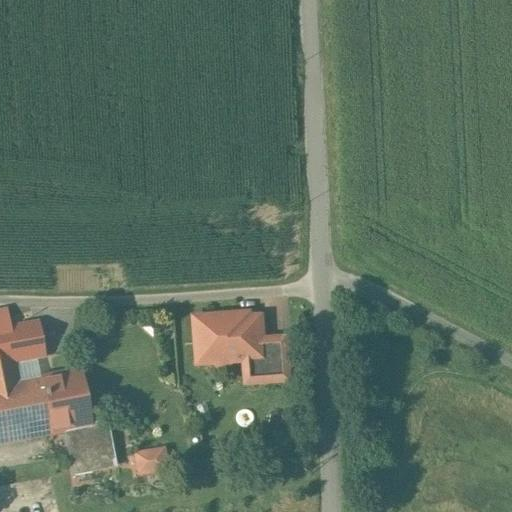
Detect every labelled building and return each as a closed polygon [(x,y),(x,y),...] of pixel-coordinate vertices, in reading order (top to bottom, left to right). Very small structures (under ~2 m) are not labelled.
[(238,315),(194,319),(196,344),(207,344),(208,365),(214,365),(218,368),(228,368),(232,363),(265,361),(263,341),(261,318),(248,319),(248,320),(238,320),(238,315)] [(0,326),(0,386),(20,383),(16,368),(39,364),(32,321),(0,326)] [(286,339),(263,341),(265,361),(267,384),(289,382),(286,339)] [(0,386),(0,444),(66,432),(89,427),(89,426),(78,372),(20,383),(0,386)] [(105,423),(89,426),(89,427),(66,432),(74,474),(114,467),(105,423)] [(165,451),(137,456),(140,476),(168,471),(165,451)]
